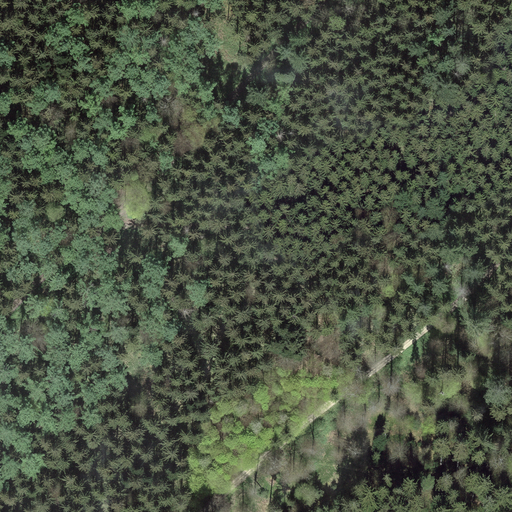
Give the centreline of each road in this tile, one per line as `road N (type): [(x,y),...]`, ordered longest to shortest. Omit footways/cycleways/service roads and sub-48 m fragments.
road 1 (track): [(0,323),(322,0)]
road 2 (track): [(98,230),(255,224),(380,191),(511,178)]
road 3 (track): [(203,511),(449,308),(511,240)]
